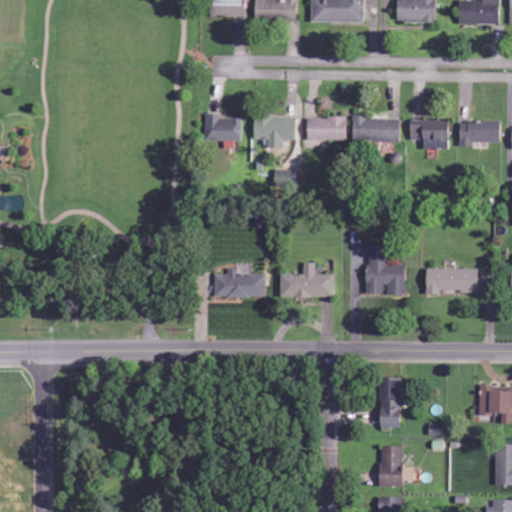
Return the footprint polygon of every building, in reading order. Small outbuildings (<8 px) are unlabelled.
[(214,0),(214,17),(248,18),(248,0),(214,0)] [(299,0),(259,0),(259,22),(300,21),(299,0)] [(314,0),(314,23),(367,23),(367,0),(314,0)] [(439,0),(401,0),(402,23),(440,23),(439,0)] [(462,24),(503,25),(503,0),(485,0),(485,2),(463,1),(462,24)] [(208,141),(228,142),(228,148),(237,148),(237,142),(244,142),(245,119),(223,119),(223,114),(208,114),(208,141)] [(299,118),(257,117),(257,140),(270,141),(270,148),(286,148),(286,140),(299,140),(299,118)] [(311,118),(311,141),(350,142),(350,119),(311,118)] [(403,119),(356,118),(356,142),(403,142),(403,119)] [(453,122),(414,121),(413,141),(425,141),(425,150),(452,151),(453,122)] [(475,143),(504,144),(504,123),(463,122),(462,147),(475,147),(475,143)] [(277,187),(298,187),(298,171),(278,171),(277,187)] [(408,296),(409,267),(389,267),(390,247),(371,247),(370,294),(389,294),(389,295),(408,296)] [(337,275),(318,275),(318,264),(307,264),(307,275),(284,275),(284,298),(337,297),(337,275)] [(481,293),(481,270),(430,269),(430,295),(443,295),(443,293),(481,293)] [(218,275),(218,299),(269,298),(269,275),(239,276),(239,270),(230,270),(230,275),(218,275)] [(384,430),(405,431),(407,381),(386,380),(384,430)] [(504,424),(511,424),(511,387),(483,387),(482,415),(504,416),(504,424)] [(498,485),(511,485),(511,445),(499,445),(498,485)] [(383,487),(407,488),(407,481),(416,482),(416,468),(405,468),(406,447),(385,447),(383,487)] [(405,511),(405,499),(382,498),(381,511),(405,511)] [(511,511),(511,501),(496,501),(496,509),(489,509),(489,511),(511,511)]
